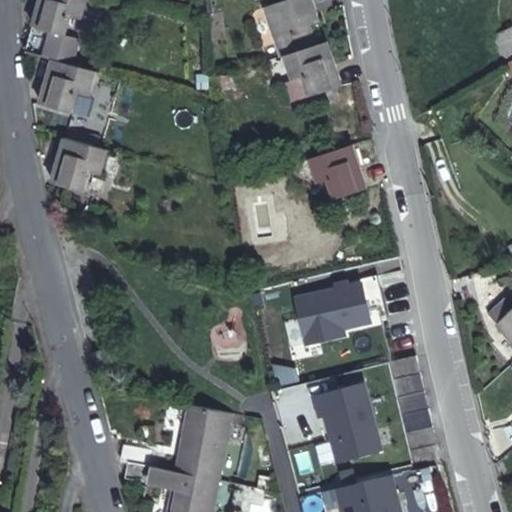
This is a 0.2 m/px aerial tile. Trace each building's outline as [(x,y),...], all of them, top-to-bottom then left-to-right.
[(81,22),(88,0),(39,0),(32,28),(27,45),(28,54),(52,61),(71,66),(79,42),(65,37),(71,18),(81,22)] [(318,24),(310,0),(294,0),(265,10),(280,58),(285,57),(292,82),(303,79),(309,97),(340,87),(326,44),(315,46),(309,27),(318,24)] [(500,69),(511,65),(511,33),(489,42),(500,69)] [(87,98),(95,73),(52,61),(39,105),(72,115),(78,96),(87,98)] [(101,177),(108,152),(64,139),(51,184),(85,193),(92,174),(101,177)] [(366,190),(352,145),(310,159),(317,184),(328,180),(334,200),(366,190)] [(386,318),(376,276),(340,285),(341,291),(297,301),(307,344),(342,335),(340,328),(386,318)] [(511,302),(510,304),(504,297),(488,313),(511,341),(511,302)] [(122,365),(118,349),(97,354),(101,371),(122,365)] [(389,364),(415,469),(443,463),(419,357),(389,364)] [(382,451),(365,384),(314,397),(319,418),(325,416),(337,462),(382,451)] [(246,415),(193,405),(179,471),(147,465),(151,449),(125,444),(122,459),(128,461),(126,476),(177,486),(171,511),(213,511),(220,480),(231,422),(244,424),(246,415)] [(401,511),(392,475),(351,486),(355,502),(340,506),(341,511),(401,511)] [(351,486),(336,489),(340,506),(355,502),(351,486)]
